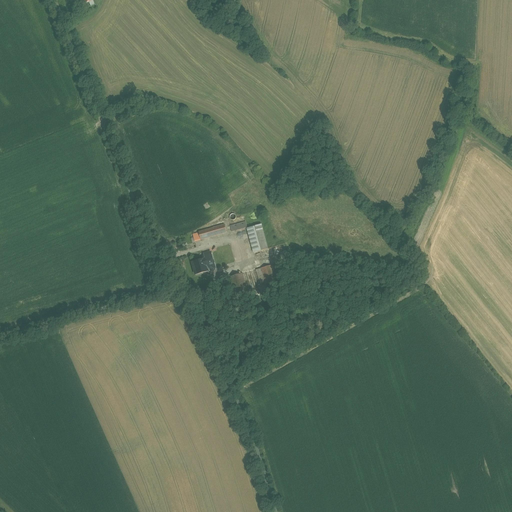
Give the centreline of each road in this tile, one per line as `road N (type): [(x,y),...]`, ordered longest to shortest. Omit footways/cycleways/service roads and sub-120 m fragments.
road 1 (unclassified): [(53,0),(148,238),(204,322),(275,511)]
road 2 (unknown): [(164,257),(241,232),(257,265),(216,282),(212,342)]
